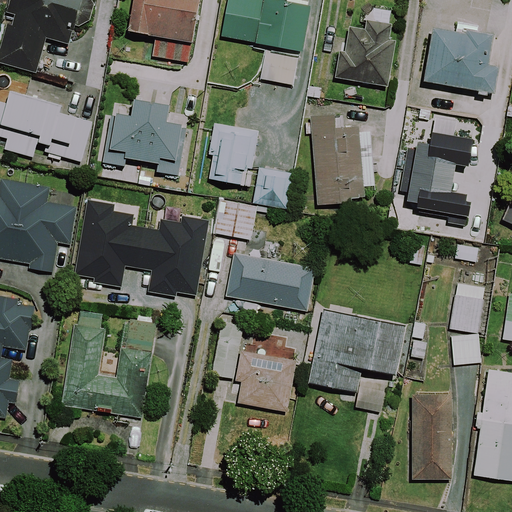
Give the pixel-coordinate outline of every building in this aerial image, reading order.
[(9,0),(7,8),(12,10),(0,48),(0,60),(36,72),(47,37),(69,44),(75,24),(90,19),(95,2),(93,0),(9,0)] [(130,0),(125,33),(130,34),(150,37),(146,62),(187,69),(198,0),(130,0)] [(297,54),(306,7),(268,0),(225,0),(218,39),(264,48),(258,82),(291,88),(297,54)] [(386,25),(369,22),(363,21),(360,32),(342,28),(332,79),(386,89),(395,38),(388,37),(390,26),(386,25)] [(489,39),(432,31),(424,84),(491,94),(494,69),(485,68),(489,39)] [(0,140),(4,141),(1,152),(34,160),(36,152),(80,164),(90,124),(57,116),(60,106),(2,92),(0,100),(0,140)] [(502,117),(481,114),(476,142),(497,145),(502,117)] [(332,118),(308,119),(309,161),(309,204),(361,204),(361,189),(369,188),(368,130),(332,131),(332,118)] [(255,132),(214,126),(210,152),(214,152),(210,182),(247,188),(255,132)] [(483,156),(457,153),(452,193),(478,196),(483,156)] [(289,172),(257,168),(253,203),(285,207),(289,172)] [(0,261),(27,266),(26,270),(51,273),(55,244),(68,246),(73,209),(46,205),(48,190),(0,182),(0,261)] [(511,198),(502,223),(511,227),(511,198)] [(253,208),(221,202),(215,236),(247,241),(253,208)] [(158,226),(102,217),(90,285),(146,295),(158,226)] [(475,249),(454,247),(453,262),(474,263),(475,249)] [(312,270),(231,255),(223,298),(304,313),(312,270)] [(476,334),(482,291),(454,287),(448,330),(476,334)] [(511,296),(505,295),(500,341),(511,342),(511,296)] [(0,418),(5,419),(7,402),(15,403),(18,382),(6,381),(9,361),(0,359),(0,356),(1,348),(24,351),(28,321),(32,322),(34,308),(0,303),(0,418)] [(402,328),(321,310),(315,338),(305,385),(355,395),(354,398),(380,404),(386,376),(391,377),(402,328)] [(105,317),(73,313),(59,407),(140,420),(154,326),(124,322),(116,381),(96,378),(105,317)] [(240,326),(218,323),(209,376),(232,380),(240,326)] [(476,336),(448,339),(451,368),(478,366),(476,336)] [(293,365),(242,355),(233,404),(284,413),(293,365)] [(511,375),(486,371),(470,476),(511,482),(511,375)] [(448,395),(407,394),(406,480),(447,481),(448,395)] [(221,404),(207,403),(205,433),(219,434),(221,404)]
